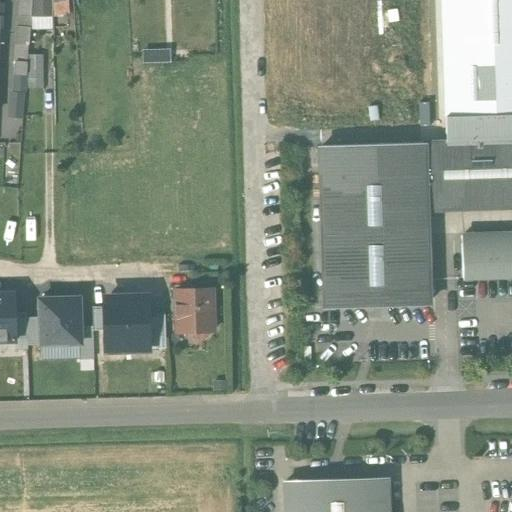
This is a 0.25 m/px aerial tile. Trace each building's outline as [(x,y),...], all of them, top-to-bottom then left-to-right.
[(31,18),(31,0),(19,0),(18,18),(31,18)] [(31,0),(31,18),(31,19),(32,31),(51,31),(51,17),(51,18),(52,18),(51,0),(31,0)] [(51,0),(52,18),(69,17),(68,0),(51,0)] [(511,0),(441,0),(445,118),(511,115),(511,0)] [(31,19),(31,18),(18,18),(15,45),(29,46),(31,19)] [(28,60),(29,46),(15,45),(13,63),(16,64),(15,76),(26,76),(28,60)] [(170,50),(142,52),(143,65),(171,64),(170,50)] [(42,60),(28,60),(28,94),(42,94),(42,60)] [(26,76),(15,76),(14,91),(25,91),(26,76)] [(23,121),(25,91),(14,91),(11,90),(8,120),(23,121)] [(511,115),(445,118),(446,144),(511,141),(511,115)] [(511,141),(446,144),(322,147),(326,309),(427,306),(424,206),(424,205),(424,201),(511,197),(511,141)] [(511,236),(461,238),(463,279),(511,277),(511,236)] [(211,291),(176,292),(177,333),(192,333),(197,338),(205,338),(210,332),(212,332),(211,291)] [(13,294),(0,294),(0,342),(15,342),(14,314),(13,294)] [(107,351),(147,350),(146,344),(146,314),(146,298),(105,300),(105,308),(106,331),(107,351)] [(41,346),(80,344),(80,328),(79,300),(39,301),(40,318),(41,346)] [(94,331),(106,331),(105,308),(93,308),(94,331)] [(27,346),(26,319),(26,314),(14,314),(15,342),(15,351),(27,350),(27,346)] [(147,350),(166,349),(164,314),(146,314),(146,344),(147,350)] [(27,346),(41,346),(40,318),(26,319),(27,346)] [(93,328),(80,328),(80,344),(81,361),(94,361),(93,328)] [(386,511),(386,479),(286,482),(286,511),(386,511)]
